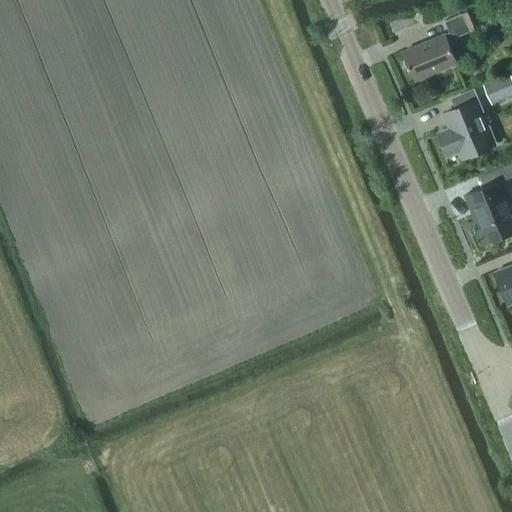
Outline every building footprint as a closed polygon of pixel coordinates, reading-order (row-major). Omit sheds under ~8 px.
[(444,20),(452,38),(482,26),(481,22),(488,19),(483,7),(476,10),(474,7),(444,20)] [(403,51),(415,79),(458,61),(446,33),(403,51)] [(511,73),(511,71),(483,82),(489,99),(507,91),(509,96),(511,95),(511,73)] [(478,99),(444,113),(450,127),(439,131),(448,155),(460,151),(462,157),(496,143),(478,99)] [(483,186),(465,194),(471,209),(476,208),(482,222),(489,240),(511,230),(511,211),(507,199),(511,197),(503,178),(511,174),(511,160),(487,171),(492,183),(483,186)] [(511,264),(495,272),(508,303),(511,301),(511,264)]
